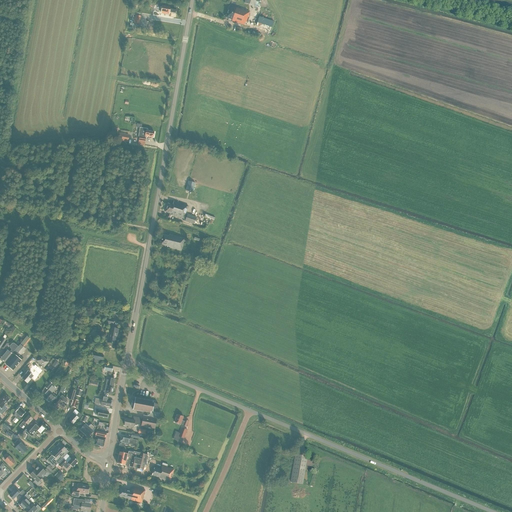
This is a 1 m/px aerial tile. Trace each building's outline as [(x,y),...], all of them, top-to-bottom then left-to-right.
[(246,22),(249,12),(230,5),(226,18),(231,20),(244,25),(245,22),(246,22)] [(175,13),(176,8),(162,6),(161,13),(169,14),(169,12),(175,13)] [(271,30),(274,21),(260,16),(257,26),(271,30)] [(140,137),(145,138),(146,136),(149,137),(149,136),(153,137),(154,132),(146,131),(147,129),(140,128),(138,137),(140,137)] [(130,135),(119,133),(119,134),(115,134),(114,140),(128,142),(130,135)] [(192,192),(195,183),(188,181),(186,191),(192,192)] [(174,201),(173,205),(168,203),(165,212),(168,213),(167,217),(170,218),(171,215),(183,219),(183,221),(194,224),(196,218),(191,216),(185,214),(188,206),(174,201)] [(185,238),(169,235),(168,236),(163,235),(161,245),(167,246),(167,248),(181,251),(182,247),(183,247),(185,238)] [(115,344),(118,329),(110,328),(107,342),(115,344)] [(21,344),(25,346),(31,338),(26,335),(21,344)] [(4,350),(9,344),(6,341),(1,348),(4,350)] [(12,354),(15,350),(18,346),(14,343),(12,343),(10,346),(10,348),(12,349),(9,352),(7,350),(0,358),(0,359),(0,360),(2,361),(4,362),(5,362),(11,354),(12,354)] [(18,365),(23,358),(20,356),(26,349),(20,345),(15,351),(17,353),(12,359),(6,365),(13,371),(16,367),(18,365)] [(44,367),(48,362),(41,355),(36,360),(44,367)] [(27,383),(33,376),(28,372),(22,379),(27,383)] [(113,387),(115,379),(111,378),(111,380),(107,380),(104,394),(107,395),(107,394),(112,395),(114,387),(113,387)] [(50,404),(56,397),(52,393),(55,389),(52,386),(45,394),(47,396),(45,399),(50,404)] [(10,399),(5,395),(2,398),(0,399),(0,413),(2,415),(7,409),(4,406),(10,399)] [(62,410),(67,405),(65,403),(68,400),(62,395),(59,399),(53,406),(57,410),(59,407),(62,410)] [(107,401),(108,398),(102,397),(102,400),(95,398),(95,404),(110,407),(111,401),(107,401)] [(139,399),(136,398),(135,398),(135,399),(134,401),(134,402),(133,401),(132,401),(132,402),(131,405),(131,406),(132,406),(133,406),(134,406),(133,409),(133,410),(137,410),(137,411),(138,411),(138,410),(141,411),(142,412),(142,411),(146,412),(150,413),(150,415),(147,416),(145,415),(144,418),(143,417),(141,426),(155,428),(156,420),(157,420),(159,413),(157,413),(158,404),(152,403),(153,402),(152,401),(152,402),(149,401),(148,401),(144,400),(140,399),(139,399)] [(16,424),(18,420),(25,413),(20,408),(16,412),(13,415),(16,417),(12,421),(16,424)] [(108,418),(109,412),(98,410),(99,409),(96,409),(95,414),(98,415),(97,416),(108,418)] [(76,416),(72,412),(69,416),(71,418),(69,420),(73,424),(78,418),(79,419),(82,415),(79,413),(76,416)] [(28,425),(33,419),(28,415),(24,421),(19,426),(22,428),(26,423),(28,425)] [(181,424),(186,426),(188,421),(185,420),(184,422),(182,421),(183,417),(177,415),(175,422),(181,424)] [(139,425),(141,418),(133,417),(133,420),(126,419),(124,426),(133,427),(134,424),(139,425)] [(11,426),(6,422),(3,426),(8,430),(11,426)] [(28,431),(27,432),(32,436),(37,431),(38,431),(37,432),(40,434),(42,435),(43,433),(43,434),(49,428),(43,423),(40,426),(35,422),(28,431)] [(88,427),(85,424),(80,430),(88,437),(93,431),(91,430),(94,427),(91,424),(88,427)] [(27,432),(28,431),(24,428),(17,436),(21,438),(26,433),(27,432)] [(184,439),(187,430),(182,428),(178,437),(184,439)] [(103,447),(106,434),(100,432),(100,431),(96,430),(95,435),(97,436),(96,437),(96,438),(95,439),(96,440),(95,445),(103,447)] [(133,440),(133,439),(122,437),(122,439),(121,439),(120,444),(125,445),(125,446),(127,446),(128,445),(129,444),(136,445),(137,440),(133,440)] [(20,444),(17,440),(14,443),(17,446),(16,448),(22,455),(27,450),(20,443),(20,444)] [(62,446),(60,444),(57,446),(58,447),(51,454),(52,455),(46,461),(53,468),(69,452),(62,445),(62,446)] [(133,452),(128,451),(128,454),(120,452),(117,464),(125,466),(125,465),(130,467),(144,470),(147,455),(133,452)] [(9,456),(6,454),(4,456),(7,458),(5,460),(11,466),(15,462),(9,456)] [(303,484),(307,457),(295,454),(291,482),(303,484)] [(64,459),(58,465),(62,468),(63,466),(67,469),(70,465),(72,467),(78,461),(77,461),(77,460),(76,459),(75,459),(73,457),(67,463),(64,459)] [(166,467),(167,464),(163,463),(162,466),(160,470),(154,468),(152,475),(160,478),(159,478),(170,482),(172,476),(176,477),(178,471),(166,467)] [(34,471),(42,478),(45,476),(47,477),(51,473),(46,469),(44,470),(40,466),(34,471)] [(40,481),(42,478),(34,471),(30,476),(35,480),(33,482),(38,487),(41,483),(40,481)] [(64,479),(58,473),(55,476),(60,482),(64,479)] [(88,494),(89,486),(82,485),(83,484),(78,484),(77,489),(73,489),(72,496),(79,497),(79,493),(84,494),(84,493),(88,494)] [(142,503),(145,490),(132,487),(131,492),(121,489),(119,496),(125,497),(125,498),(129,499),(142,503)] [(20,492),(17,489),(16,490),(15,490),(10,496),(13,500),(18,494),(20,497),(25,492),(22,490),(20,492)] [(30,498),(27,494),(24,496),(26,498),(19,505),(25,510),(31,504),(28,500),(30,498)] [(85,511),(89,511),(91,505),(90,504),(90,502),(74,499),(73,505),(78,506),(78,510),(81,510),(81,511),(85,511)]
